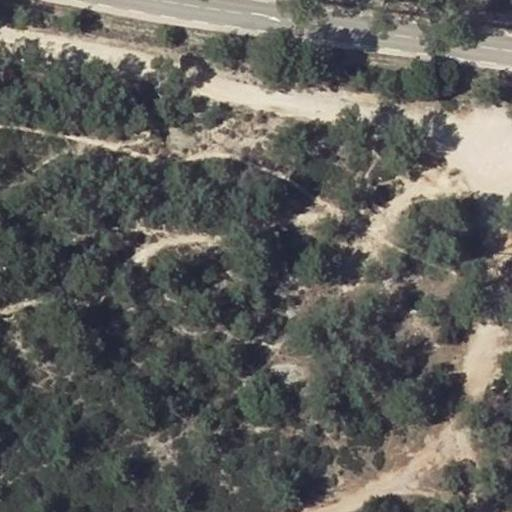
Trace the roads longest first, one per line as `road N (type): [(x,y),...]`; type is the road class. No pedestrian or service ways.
road 1 (track): [(511,156),(0,43)]
road 2 (secondary): [(511,49),(174,0)]
road 3 (track): [(452,454),(511,197)]
